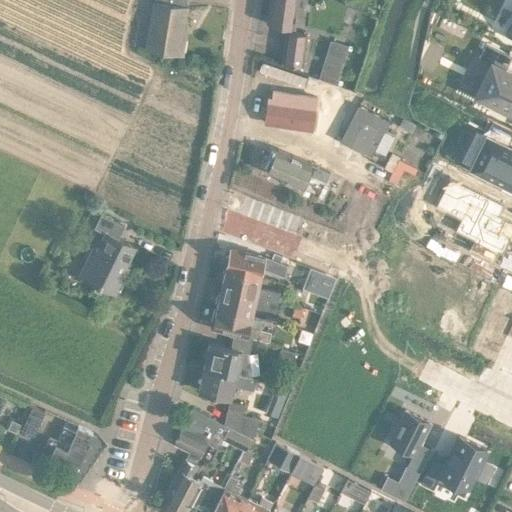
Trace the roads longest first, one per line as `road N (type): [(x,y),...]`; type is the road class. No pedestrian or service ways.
road 1 (residential): [(122,511),(208,213)]
road 2 (residential): [(208,213),(242,0)]
